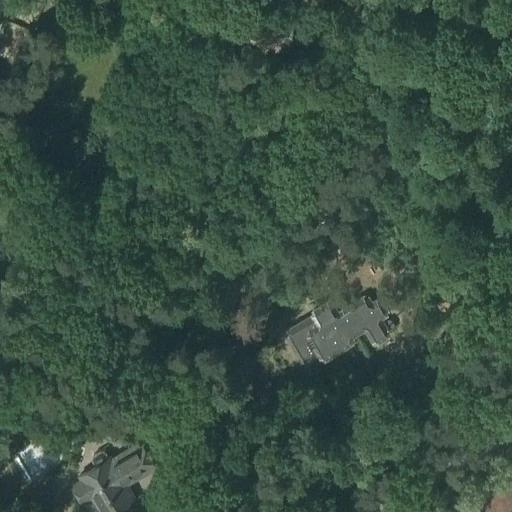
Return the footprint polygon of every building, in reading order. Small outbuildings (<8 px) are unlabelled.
[(49,22),(57,4),(47,0),(45,0),(38,17),(49,22)] [(216,14),(215,48),(290,50),(291,17),(216,14)] [(97,147),(117,156),(126,136),(106,127),(97,147)] [(71,153),(64,150),(59,161),(67,164),(71,153)] [(141,192),(150,172),(130,163),(121,183),(141,192)] [(312,315),(287,329),(285,336),(300,361),(307,363),(365,329),(372,341),(379,343),(388,338),(390,331),(394,328),(395,326),(392,320),(389,319),(384,322),(383,319),(387,317),(389,310),(383,300),(376,298),(372,300),(369,297),(363,295),(338,310),(333,302),(327,300),(314,308),(312,315)] [(53,408),(34,419),(51,447),(70,436),(53,408)] [(82,481),(72,487),(81,502),(91,496),(100,511),(123,511),(122,509),(134,501),(125,485),(154,467),(140,443),(111,460),(105,451),(101,450),(93,455),(92,459),(96,465),(79,475),(82,481)] [(511,511),(511,487),(510,484),(495,493),(497,497),(477,508),(479,511),(511,511)]
